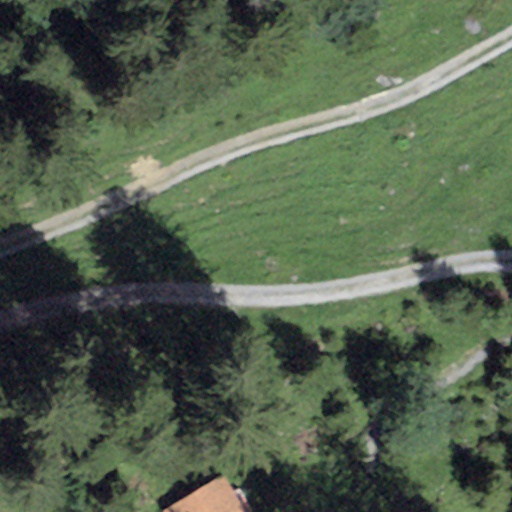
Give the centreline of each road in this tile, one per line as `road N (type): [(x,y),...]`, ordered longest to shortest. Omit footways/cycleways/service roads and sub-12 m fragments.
road 1 (track): [(511,32),(429,77),(222,147),(0,242)]
road 2 (track): [(0,311),(140,286),(322,287),(511,254)]
